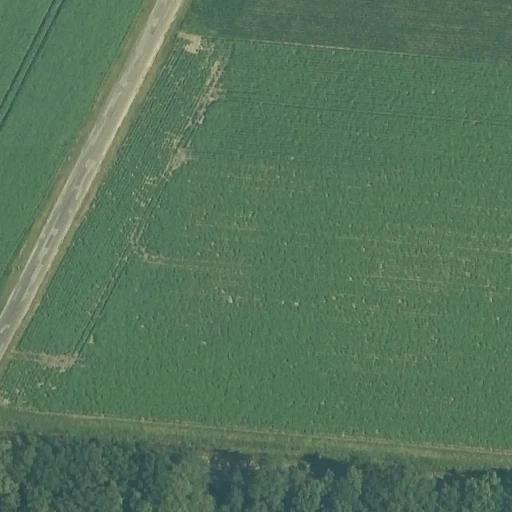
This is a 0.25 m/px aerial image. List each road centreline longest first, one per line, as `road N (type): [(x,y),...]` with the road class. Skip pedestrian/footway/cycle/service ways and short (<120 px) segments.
road 1 (unclassified): [(511,494),(0,445)]
road 2 (unclassified): [(162,0),(0,329)]
